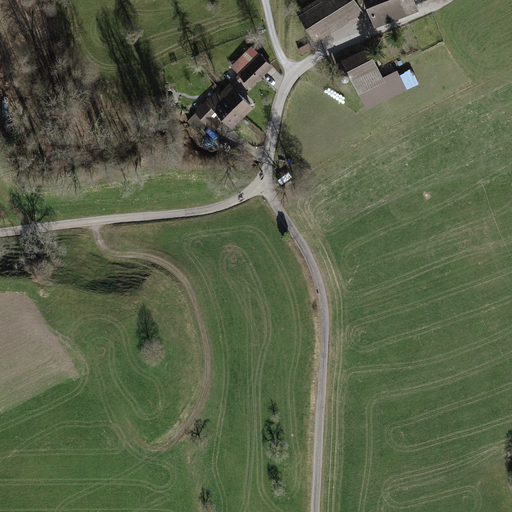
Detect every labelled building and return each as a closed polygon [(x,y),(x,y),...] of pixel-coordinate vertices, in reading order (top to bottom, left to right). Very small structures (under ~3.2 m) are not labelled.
[(358,0),(313,0),(296,11),(314,40),(364,9),(358,0)] [(364,0),(375,26),(407,14),(401,0),(364,0)] [(401,0),(407,14),(418,9),(414,0),(401,0)] [(250,91),(271,70),(251,48),(229,69),(250,91)] [(367,49),(339,63),(364,112),(407,90),(397,72),(382,79),(367,49)] [(221,96),(244,121),(254,112),(231,87),(221,96)] [(244,121),(221,96),(219,94),(189,122),(199,134),(207,127),(213,135),(221,128),(212,119),(216,115),(232,132),(244,121)]
